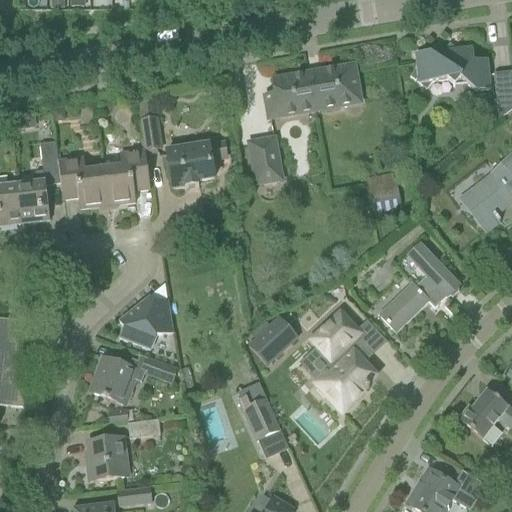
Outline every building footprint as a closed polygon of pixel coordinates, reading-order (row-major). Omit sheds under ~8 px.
[(49,0),(50,11),(63,11),(63,0),(49,0)] [(69,0),(69,9),(84,9),(83,0),(69,0)] [(107,0),(93,1),(93,10),(107,10),(107,0)] [(10,1),(10,11),(24,11),(24,1),(10,1)] [(416,71),(409,79),(425,92),(431,84),(431,85),(445,83),(446,84),(453,89),(455,88),(466,87),(475,94),(490,92),(488,77),(486,60),(472,62),(471,51),(457,52),(449,46),(442,54),(436,61),(429,55),(414,57),(416,71)] [(359,106),(358,100),(353,69),(313,76),(317,113),(359,106)] [(498,123),(511,112),(511,74),(493,77),(498,123)] [(317,113),(313,76),(272,83),(275,97),(264,99),(268,122),(317,113)] [(65,110),(53,112),(55,124),(67,122),(65,110)] [(20,119),(10,121),(12,134),(22,132),(20,119)] [(147,123),(140,124),(144,153),(160,151),(155,121),(147,123)] [(254,185),(280,181),(274,141),(248,146),(254,185)] [(35,186),(16,188),(21,227),(49,223),(44,189),(60,187),(57,164),(55,145),(39,147),(41,169),(42,169),(42,174),(34,175),(35,186)] [(208,148),(207,148),(166,154),(172,192),(199,188),(198,184),(213,181),(210,164),(225,162),(223,146),(208,148)] [(149,193),(144,153),(118,157),(120,170),(102,172),(107,210),(134,206),(133,195),(149,193)] [(57,164),(60,187),(62,203),(77,201),(79,213),(107,210),(102,172),(84,174),(83,161),(57,164)] [(511,164),(509,162),(493,178),(494,179),(467,200),(477,213),(473,217),(485,233),(497,224),(498,226),(500,224),(494,216),(511,202),(511,164)] [(363,181),(370,216),(399,211),(392,175),(363,181)] [(0,229),(21,227),(16,188),(15,183),(7,184),(7,189),(0,190),(0,229)] [(410,288),(379,319),(395,336),(427,305),(434,311),(445,300),(446,301),(448,298),(451,301),(458,294),(455,292),(458,289),(418,247),(405,259),(426,281),(414,292),(410,288)] [(118,324),(123,330),(118,342),(149,354),(155,339),(172,337),(167,303),(154,305),(149,299),(118,324)] [(325,374),(313,386),(316,390),(314,392),(323,402),(325,400),(341,417),(368,392),(365,388),(375,379),(347,348),(359,337),(339,315),(309,343),(335,371),(328,377),(325,374)] [(247,349),(266,370),(297,341),(277,320),(247,349)] [(16,362),(20,323),(18,323),(18,324),(1,322),(1,325),(0,324),(0,405),(5,406),(4,409),(21,410),(21,411),(23,412),(27,373),(8,371),(9,361),(16,362)] [(103,361),(90,396),(119,407),(126,390),(129,392),(133,383),(140,385),(144,377),(140,375),(146,362),(139,359),(137,365),(130,362),(127,370),(103,361)] [(146,362),(140,375),(144,377),(170,387),(176,373),(146,362)] [(468,409),(457,423),(481,443),(492,429),(497,423),(499,421),(507,410),(485,393),(471,412),(468,409)] [(247,400),(238,404),(240,407),(243,414),(247,424),(256,420),(265,441),(280,434),(265,402),(263,397),(248,403),(247,400)] [(116,414),(107,416),(109,429),(118,427),(116,414)] [(158,423),(127,427),(129,442),(159,438),(158,423)] [(122,441),(87,445),(89,466),(86,467),(89,485),(127,480),(122,441)] [(429,473),(408,508),(411,509),(415,511),(445,511),(451,503),(465,511),(469,511),(484,489),(461,474),(453,488),(429,473)] [(118,510),(150,506),(148,490),(116,494),(118,510)] [(289,511),(271,501),(264,511),(289,511)]
